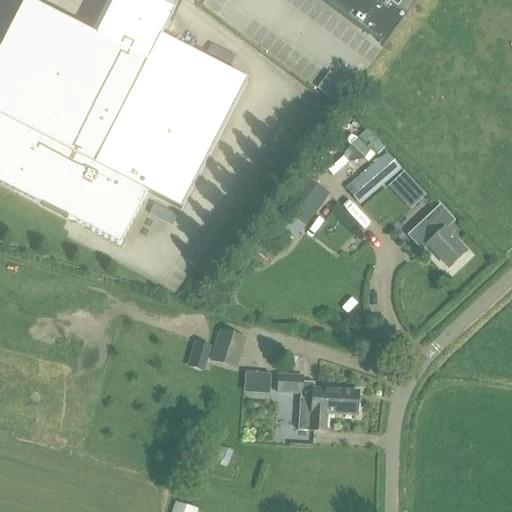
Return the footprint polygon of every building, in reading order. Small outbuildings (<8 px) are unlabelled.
[(0,48),(0,184),(119,246),(146,194),(180,212),(247,82),(161,38),(174,12),(149,0),(114,0),(95,37),(25,1),(0,48)] [(384,48),(419,0),(319,0),(383,46),(382,47),(384,48)] [(351,91),(328,74),(317,89),(340,106),(351,91)] [(350,183),(351,185),(347,189),(356,200),(361,197),(365,201),(402,169),(387,152),(350,183)] [(303,179),(281,208),(271,222),(294,240),(304,226),(326,197),(303,179)] [(414,210),(422,218),(445,194),(437,187),(414,210)] [(443,229),(426,244),(447,267),(464,252),(443,229)] [(162,326),(142,372),(158,379),(178,333),(162,326)] [(281,352),(282,327),(253,326),(252,350),(281,352)] [(221,332),(212,361),(235,368),(244,339),(221,332)] [(196,344),(189,367),(200,370),(208,347),(196,344)] [(277,390),(277,393),(301,394),(299,431),(310,431),(325,432),(326,415),(356,416),(357,391),(324,389),(315,389),(315,384),(303,384),(303,375),(279,374),(279,375),(277,390)] [(238,454),(240,440),(228,438),(226,452),(238,454)] [(179,495),(174,511),(200,511),(203,501),(179,495)]
